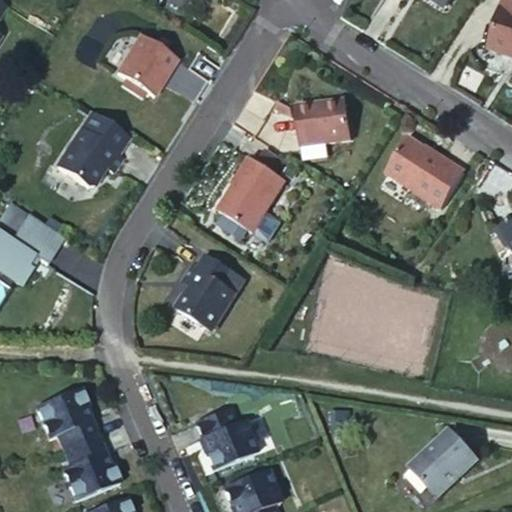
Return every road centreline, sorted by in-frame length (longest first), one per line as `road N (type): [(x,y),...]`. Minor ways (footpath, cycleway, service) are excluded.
road 1 (residential): [(284,2),(130,240),(113,282),(118,357),(180,511)]
road 2 (residential): [(284,2),(511,142)]
